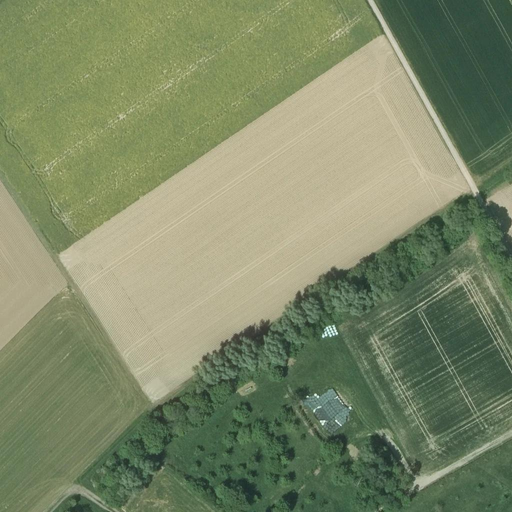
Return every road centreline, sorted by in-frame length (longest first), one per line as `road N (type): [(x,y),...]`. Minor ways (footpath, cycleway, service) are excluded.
road 1 (track): [(45,511),(153,407),(511,163)]
road 2 (track): [(511,260),(367,0)]
road 3 (track): [(0,177),(153,407)]
